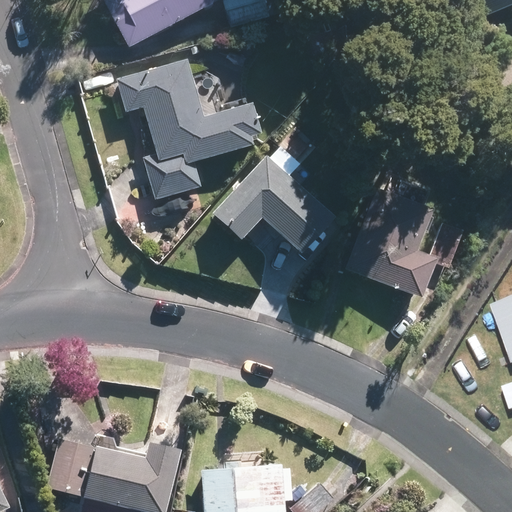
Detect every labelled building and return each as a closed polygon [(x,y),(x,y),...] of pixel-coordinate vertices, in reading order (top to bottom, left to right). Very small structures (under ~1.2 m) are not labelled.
[(209,0),(110,0),(105,3),(128,47),(211,3),(209,0)] [(268,17),(263,0),(224,0),(222,1),(230,28),(268,17)] [(182,67),(115,86),(123,112),(141,107),(155,158),(143,161),(153,197),(193,185),(187,164),(246,147),(244,140),(252,137),(245,110),(198,123),(182,67)] [(323,219),(262,161),(212,213),(235,235),(255,214),(293,250),(323,219)] [(422,211),(374,193),(346,267),(414,293),(426,260),(407,253),(422,211)] [(424,258),(432,262),(445,267),(459,233),(438,224),(424,258)] [(60,442),(49,485),(157,511),(171,454),(144,448),(141,462),(60,442)] [(275,511),(272,469),(199,473),(201,511),(275,511)] [(310,511),(327,496),(316,485),(291,508),(294,511),(310,511)]
